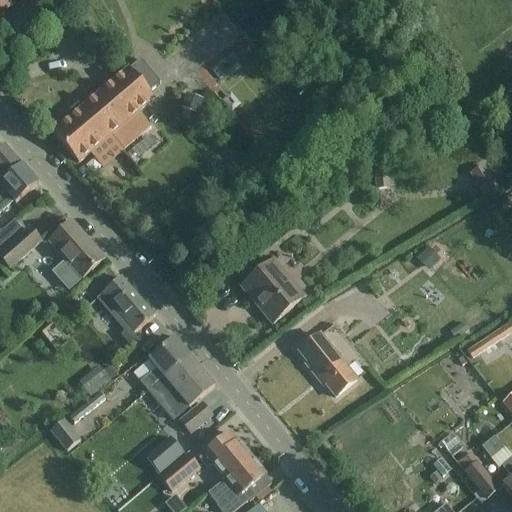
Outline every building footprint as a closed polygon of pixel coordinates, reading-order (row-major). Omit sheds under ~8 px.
[(0,0),(0,19),(20,0),(0,0)] [(128,72),(53,135),(78,165),(110,138),(123,153),(150,130),(138,115),(153,102),(147,95),(159,86),(140,63),(128,72)] [(155,152),(178,134),(170,124),(147,142),(155,152)] [(0,186),(21,168),(4,149),(0,152),(0,186)] [(372,162),(375,192),(390,191),(387,161),(372,162)] [(469,176),(483,201),(499,191),(484,167),(469,176)] [(21,168),(0,186),(0,214),(15,201),(17,203),(37,186),(21,168)] [(68,293),(88,275),(103,262),(71,225),(48,245),(64,263),(51,274),(68,293)] [(0,256),(0,261),(9,271),(40,243),(29,231),(0,256)] [(304,301),(273,264),(241,291),(271,328),(304,301)] [(125,334),(121,338),(132,351),(140,344),(133,336),(154,319),(120,281),(96,302),(125,334)] [(441,333),(430,342),(439,354),(451,346),(441,333)] [(320,338),(314,343),(299,356),(307,366),(305,367),(316,381),(318,379),(335,400),(356,383),(320,338)] [(140,385),(147,393),(187,359),(173,342),(149,363),(157,371),(140,385)] [(187,359),(147,393),(148,394),(150,392),(175,421),(172,423),(173,424),(199,403),(214,390),(187,359)] [(101,372),(81,388),(90,400),(111,384),(110,382),(101,372)] [(80,413),(89,428),(135,400),(127,386),(80,413)] [(511,397),(503,405),(511,416),(511,397)] [(180,424),(190,436),(211,419),(202,407),(180,424)] [(50,434),(66,454),(80,442),(64,422),(50,434)] [(212,466),(224,482),(251,461),(238,445),(236,445),(230,437),(199,462),(206,471),(212,466)] [(502,490),(507,496),(511,502),(511,462),(494,440),(477,453),(488,466),(491,463),(498,472),(501,469),(511,482),(502,490)] [(158,480),(170,494),(199,472),(186,458),(158,480)] [(224,482),(209,493),(219,505),(218,506),(222,511),(239,511),(270,488),(264,479),(265,478),(251,461),(224,482)] [(465,476),(486,502),(498,493),(477,466),(465,476)] [(453,511),(467,511),(470,510),(463,498),(450,506),(453,511)]
